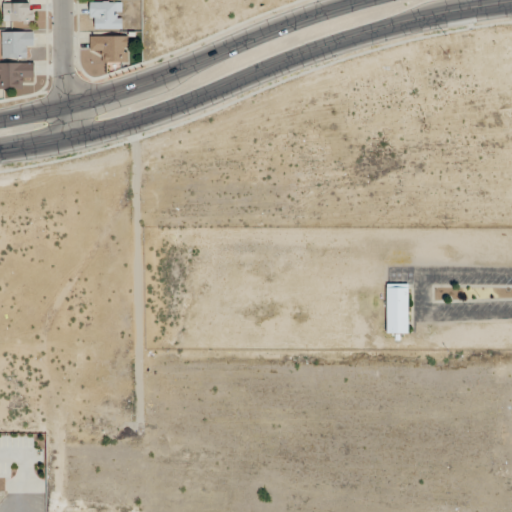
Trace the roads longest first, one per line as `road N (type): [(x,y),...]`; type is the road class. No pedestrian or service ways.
road 1 (secondary): [(0,152),(110,128),(346,40),(511,2)]
road 2 (secondary): [(359,0),(64,108),(0,120)]
road 3 (residential): [(64,0),(64,139)]
